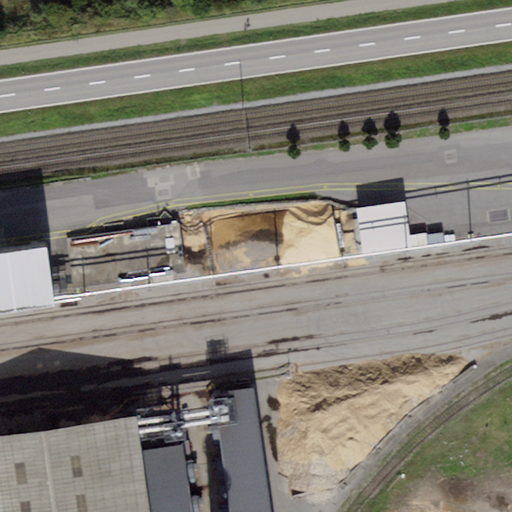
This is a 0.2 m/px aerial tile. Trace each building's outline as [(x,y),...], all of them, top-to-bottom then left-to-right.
[(404,202),(358,208),(364,251),(410,245),(404,202)] [(174,226),(71,242),(79,292),(182,277),(174,226)] [(43,246),(0,252),(0,311),(52,304),(43,246)] [(270,511),(253,388),(214,394),(230,511),(270,511)] [(145,511),(133,418),(0,436),(0,511),(145,511)] [(153,511),(191,511),(182,444),(144,450),(153,511)]
